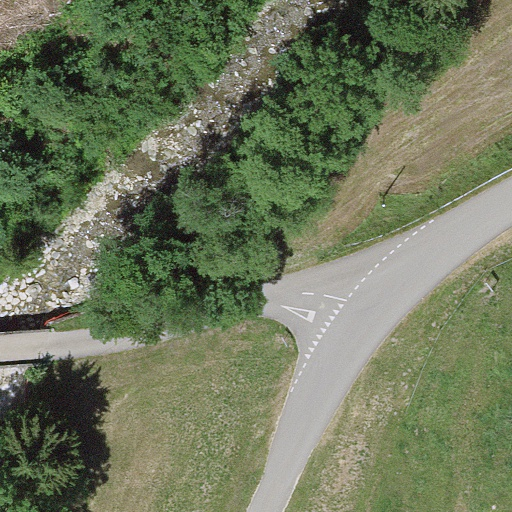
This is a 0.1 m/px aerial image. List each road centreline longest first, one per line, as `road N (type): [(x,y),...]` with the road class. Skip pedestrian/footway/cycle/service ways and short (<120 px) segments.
road 1 (residential): [(0,349),(132,334),(268,296),(346,298),(369,310)]
road 2 (residential): [(265,511),(310,408),(369,310)]
road 3 (residential): [(511,200),(369,310)]
